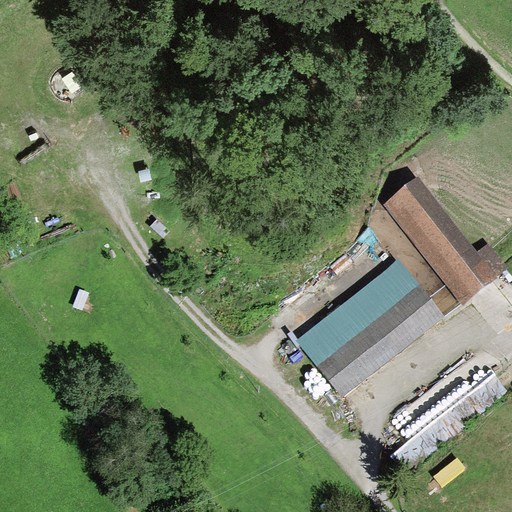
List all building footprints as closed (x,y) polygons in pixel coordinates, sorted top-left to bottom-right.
[(94,100),(68,65),(37,87),(63,122),(94,100)] [(97,236),(75,170),(0,194),(0,213),(16,262),(97,236)] [(414,186),(382,211),(461,308),(506,272),(487,249),(474,260),(414,186)] [(337,407),(438,331),(394,272),(328,322),(316,306),(281,332),(337,407)] [(501,394),(487,378),(395,457),(409,474),(501,394)]
